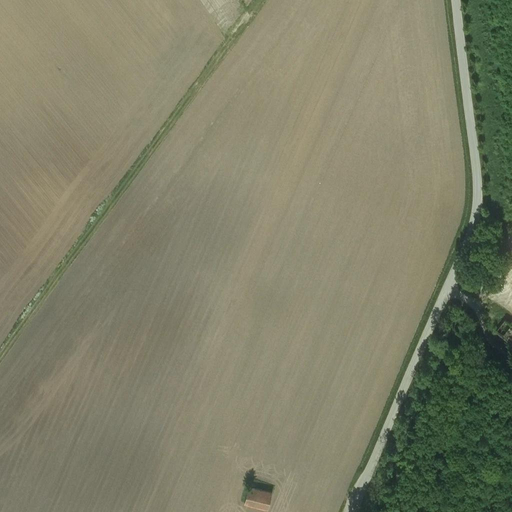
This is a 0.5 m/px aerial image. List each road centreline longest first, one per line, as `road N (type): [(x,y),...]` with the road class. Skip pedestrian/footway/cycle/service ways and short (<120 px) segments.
road 1 (unclassified): [(354,511),(478,211),(458,0)]
road 2 (track): [(259,0),(0,356)]
